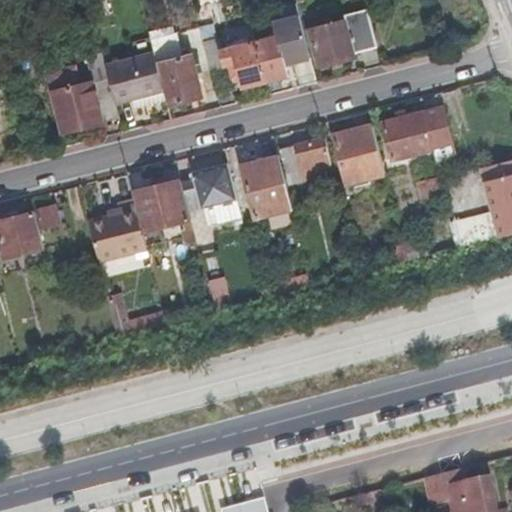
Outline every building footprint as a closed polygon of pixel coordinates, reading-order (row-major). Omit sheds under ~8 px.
[(275,36),(252,42),(262,80),(285,74),(282,64),(308,57),(294,3),(267,9),(275,36)] [(340,13),(342,20),(306,29),(316,67),(353,57),(351,52),(374,46),(363,7),(340,13)] [(197,28),(208,69),(223,66),(222,62),(216,64),(213,52),(221,50),(217,36),(215,36),(212,24),(197,28)] [(156,37),(159,58),(181,54),(178,34),(156,37)] [(252,42),(221,50),(213,52),(216,64),(222,62),(223,66),(225,78),(232,76),(235,87),(262,80),(252,42)] [(49,71),(63,130),(120,116),(116,101),(106,62),(103,50),(87,55),(93,80),(81,83),(76,64),(49,71)] [(155,64),(152,51),(106,62),(116,101),(162,90),(155,64)] [(193,65),(190,55),(155,64),(162,90),(166,105),(200,97),(194,74),(200,73),(197,64),(193,65)] [(456,155),(443,108),(384,123),(394,158),(433,148),(436,160),(456,155)] [(386,171),(374,125),(334,135),(346,181),(386,171)] [(335,172),(326,137),(281,148),(290,184),(335,172)] [(292,207),(279,155),(242,164),(256,216),(292,207)] [(511,157),(482,165),(500,234),(511,230),(511,157)] [(239,200),(229,162),(192,172),(197,193),(192,194),(193,200),(199,199),(201,209),(239,200)] [(443,194),(439,176),(429,179),(433,197),(443,194)] [(198,243),(182,179),(132,191),(136,204),(143,231),(183,220),(187,235),(185,236),(187,246),(198,243)] [(90,220),(100,261),(148,249),(143,231),(136,204),(119,208),(120,212),(90,220)] [(39,210),(44,229),(62,224),(58,205),(39,210)] [(248,234),(241,208),(228,211),(235,238),(248,234)] [(45,247),(36,211),(0,219),(0,240),(4,257),(45,247)] [(456,245),(477,240),(474,228),(470,214),(450,219),(456,245)] [(493,235),(490,224),(474,228),(477,240),(493,235)] [(62,243),(59,231),(45,234),(48,246),(62,243)] [(387,264),(408,258),(404,241),(382,247),(387,264)] [(290,289),(312,285),(310,274),(288,278),(290,289)] [(227,275),(210,280),(218,310),(235,305),(227,275)] [(134,333),(167,324),(163,310),(130,319),(134,333)] [(421,480),(426,505),(447,500),(445,491),(442,475),(421,480)] [(445,491),(447,500),(450,511),(495,511),(488,480),(445,491)] [(267,511),(264,498),(237,505),(239,511),(267,511)]
